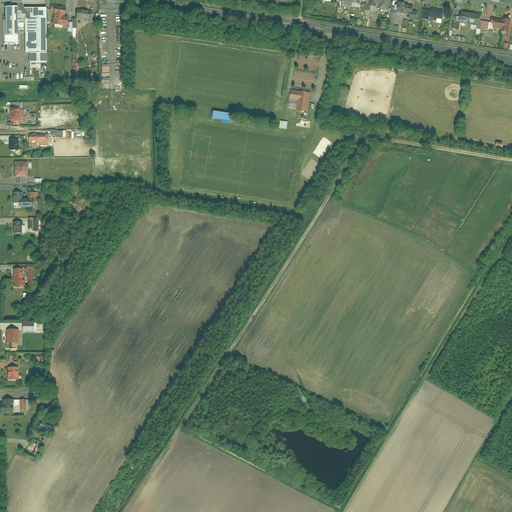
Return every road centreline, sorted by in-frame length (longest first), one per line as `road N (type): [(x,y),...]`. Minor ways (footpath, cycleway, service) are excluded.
road 1 (track): [(511,159),(364,139),(177,429)]
road 2 (tertiary): [(127,0),(511,59)]
